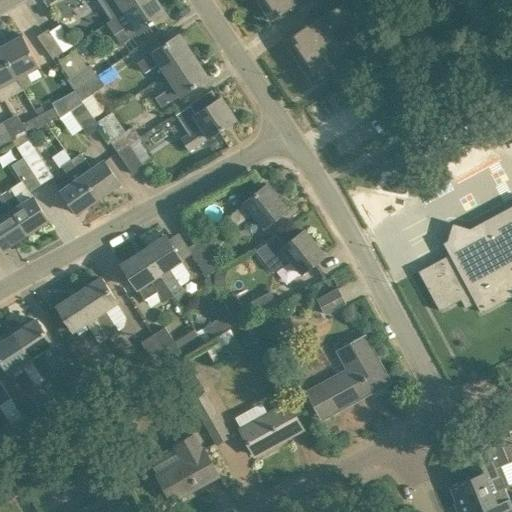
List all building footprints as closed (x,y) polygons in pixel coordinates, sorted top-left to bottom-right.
[(99,0),(112,20),(126,10),(141,0),(99,0)] [(134,21),(115,33),(121,44),(167,13),(166,12),(166,13),(157,0),(141,0),(126,10),(134,21)] [(258,0),(271,20),(301,0),(258,0)] [(329,11),(345,0),(323,0),(322,1),(329,11)] [(338,35),(324,14),(285,40),(299,62),(338,35)] [(50,30),(66,48),(75,41),(59,23),(50,30)] [(38,35),(49,52),(53,58),(64,51),(48,28),(38,35)] [(33,83),(27,71),(37,65),(23,34),(1,46),(17,76),(23,88),(33,83)] [(161,63),(168,74),(195,56),(180,34),(153,51),(153,52),(138,62),(146,73),(161,63)] [(353,57),(338,35),(299,62),(313,83),(353,57)] [(0,46),(0,84),(17,76),(1,46),(0,46)] [(368,55),(371,59),(373,62),(382,56),(380,54),(375,47),(367,53),(368,55)] [(174,84),(155,97),(162,107),(209,77),(208,75),(208,76),(195,56),(168,74),(174,84)] [(68,79),(74,89),(97,73),(91,63),(87,66),(71,76),(68,79)] [(97,73),(105,84),(118,75),(110,65),(97,73)] [(105,84),(97,73),(74,89),(82,100),(105,84)] [(222,97),(218,100),(211,90),(177,113),(190,132),(181,138),(189,150),(209,136),(210,137),(237,119),(236,118),(223,98),(222,97)] [(32,105),(37,115),(46,110),(40,100),(32,105)] [(83,102),(71,111),(88,135),(101,126),(97,121),(83,102)] [(37,115),(43,125),(60,115),(54,105),(46,110),(37,115)] [(0,120),(0,142),(0,143),(27,130),(18,112),(0,120)] [(110,136),(122,130),(114,112),(101,118),(110,136)] [(37,115),(23,123),(29,133),(43,125),(37,115)] [(133,125),(125,131),(111,140),(119,151),(130,144),(141,137),(133,125)] [(23,157),(41,184),(54,176),(27,134),(13,140),(24,157),(23,157)] [(135,153),(130,144),(119,151),(122,157),(133,173),(144,166),(135,153)] [(72,160),(99,198),(120,183),(106,162),(94,170),(83,153),(72,160)] [(41,184),(23,157),(12,164),(29,192),(41,184)] [(78,213),(99,198),(72,160),(64,166),(68,173),(56,181),(78,213)] [(279,169),(269,179),(292,203),(302,193),(279,169)] [(229,216),(236,225),(254,211),(265,225),(288,208),(268,183),(246,201),(246,202),(229,216)] [(12,189),(2,196),(26,234),(49,219),(34,197),(22,204),(12,189)] [(0,240),(5,248),(26,234),(2,196),(0,193),(0,240)] [(511,205),(470,228),(471,228),(464,232),(457,229),(455,237),(449,240),(448,240),(444,242),(450,254),(419,270),(441,310),(462,298),(467,306),(476,301),(482,312),(483,311),(482,310),(509,296),(509,297),(510,296),(510,295),(511,293),(511,205)] [(305,230),(265,262),(273,271),(291,257),(303,271),(325,254),(305,230)] [(167,235),(144,250),(172,295),(181,289),(168,269),(183,260),(167,235)] [(220,267),(213,255),(202,238),(189,247),(207,275),(220,267)] [(144,250),(123,264),(143,300),(158,291),(163,300),(172,295),(144,250)] [(226,285),(225,272),(212,273),(212,286),(226,285)] [(103,277),(80,292),(108,335),(117,330),(104,310),(117,302),(103,277)] [(324,314),(329,311),(346,301),(339,287),(316,300),(324,314)] [(271,290),(243,306),(249,317),(278,302),(271,290)] [(80,292),(58,306),(72,330),(86,322),(99,341),(108,335),(80,292)] [(204,327),(210,338),(236,324),(226,304),(215,310),(219,319),(204,327)] [(283,324),(279,316),(266,323),(270,331),(283,324)] [(38,319),(16,334),(43,377),(53,371),(41,350),(53,342),(38,319)] [(182,353),(182,352),(203,339),(198,330),(196,326),(175,338),(167,325),(152,334),(168,360),(169,359),(169,360),(182,353)] [(204,327),(198,330),(203,339),(204,341),(210,338),(204,327)] [(249,329),(248,342),(259,343),(261,330),(249,329)] [(32,384),(43,377),(16,334),(0,343),(0,357),(8,371),(20,363),(32,384)] [(168,360),(152,334),(141,340),(157,366),(168,360)] [(349,367),(306,391),(321,418),(390,381),(364,334),(338,348),(349,367)] [(230,436),(182,353),(169,360),(217,443),(230,436)] [(95,362),(84,370),(101,397),(113,390),(95,362)] [(91,403),(101,397),(84,370),(73,377),(82,391),(61,403),(70,415),(91,403)] [(0,404),(11,398),(0,380),(0,404)] [(36,434),(47,428),(70,415),(61,403),(40,416),(30,400),(18,407),(36,434)] [(289,402),(241,429),(255,455),(304,428),(289,402)] [(505,421),(511,417),(511,407),(501,413),(505,421)] [(116,415),(112,432),(134,437),(138,420),(116,415)] [(183,459),(157,474),(172,500),(219,474),(205,448),(201,450),(192,434),(174,444),(183,459)] [(0,443),(0,451),(1,454),(9,450),(4,441),(0,443)] [(450,485),(459,505),(505,487),(508,485),(500,466),(510,462),(502,443),(460,460),(463,467),(472,464),(477,474),(450,485)] [(24,490),(10,462),(0,466),(0,484),(4,482),(11,497),(24,490)] [(32,469),(42,487),(53,480),(43,463),(32,469)] [(132,511),(107,470),(87,482),(99,502),(80,511),(132,511)] [(511,503),(505,487),(459,505),(461,511),(499,511),(511,507),(511,503)]
